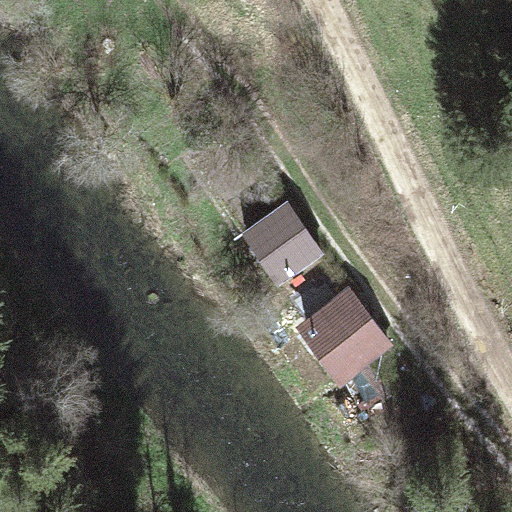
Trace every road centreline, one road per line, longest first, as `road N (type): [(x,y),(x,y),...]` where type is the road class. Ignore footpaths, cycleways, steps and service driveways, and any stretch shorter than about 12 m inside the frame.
road 1 (track): [(511,394),(316,0)]
road 2 (track): [(252,115),(426,367),(511,456)]
